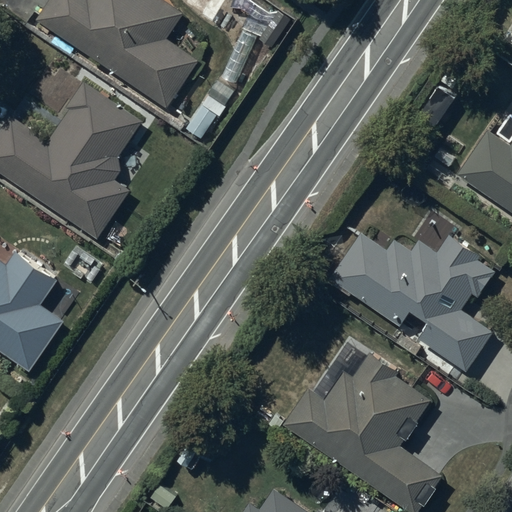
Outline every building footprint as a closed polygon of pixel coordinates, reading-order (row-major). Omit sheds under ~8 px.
[(50,0),(42,12),(173,104),(203,61),(169,37),(188,9),(174,0),(50,0)] [(10,114),(0,131),(0,165),(108,230),(135,185),(124,179),(134,162),(123,156),(146,117),(88,82),(53,140),(10,114)] [(511,135),(494,123),(463,170),(511,202),(511,135)] [(364,230),(334,276),(406,324),(418,307),(435,318),(424,335),(477,371),(504,330),(467,305),(480,285),(487,289),(501,269),(491,262),(498,252),(458,226),(441,251),(425,241),(419,250),(402,238),(394,250),(364,230)] [(0,343),(38,368),(70,318),(48,304),(68,273),(27,246),(17,261),(0,249),(0,343)] [(315,382),(289,422),(424,507),(449,468),(410,443),(439,398),(410,380),(418,368),(380,344),(360,376),(351,371),(336,396),(315,382)] [(252,496),(241,511),(378,511),(376,511),(375,511),(361,511),(352,506),(348,511),(331,511),(325,507),(321,511),(320,511),(280,485),(267,505),(252,496)]
